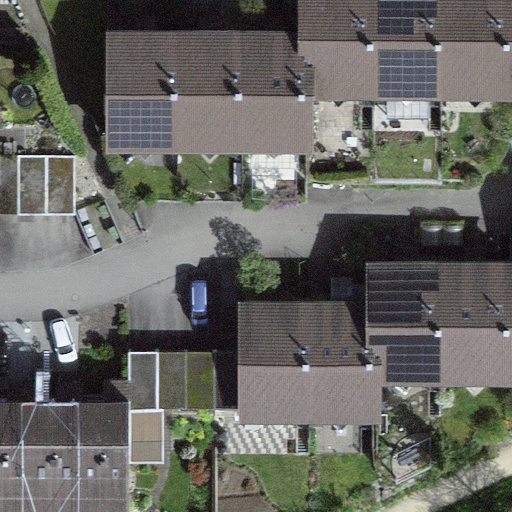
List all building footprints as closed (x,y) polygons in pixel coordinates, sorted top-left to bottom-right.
[(305,0),(305,30),(306,87),(374,87),(373,0),(305,0)] [(441,86),(440,0),(373,0),(374,87),(441,86)] [(440,0),(441,86),(511,86),(511,0),(440,0)] [(306,87),(305,30),(242,31),(242,139),(306,139),(306,87)] [(176,140),(176,31),(113,31),(113,140),(176,140)] [(242,139),(242,31),(176,31),(176,140),(242,139)] [(0,211),(15,211),(16,153),(0,153),(0,211)] [(46,211),(46,153),(16,153),(15,211),(46,211)] [(46,153),(46,211),(74,211),(74,153),(46,153)] [(441,371),(441,261),(373,261),(373,302),(373,371),(441,371)] [(441,261),(441,371),(510,371),(510,261),(441,261)] [(373,371),(373,302),(352,302),(352,281),(331,281),(331,301),(309,301),(309,410),(373,410),(373,371)] [(309,410),(309,301),(243,300),(243,348),(243,405),(243,409),(309,410)] [(78,394),(78,510),(129,510),(129,405),(156,405),(157,348),(126,348),(126,394),(78,394)] [(185,405),(185,348),(157,348),(156,405),(185,405)] [(213,405),(214,348),(185,348),(185,405),(213,405)] [(214,348),(213,405),(243,405),(243,348),(214,348)] [(0,509),(29,510),(30,394),(0,393),(0,509)] [(78,510),(78,394),(30,394),(29,510),(78,510)]
